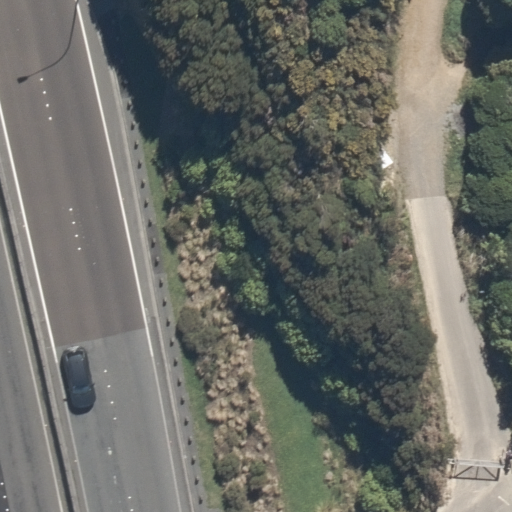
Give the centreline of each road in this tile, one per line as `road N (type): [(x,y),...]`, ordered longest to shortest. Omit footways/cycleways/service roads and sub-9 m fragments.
road 1 (secondary): [(27,0),(130,511)]
road 2 (track): [(451,0),(442,76),(445,235),(480,511)]
